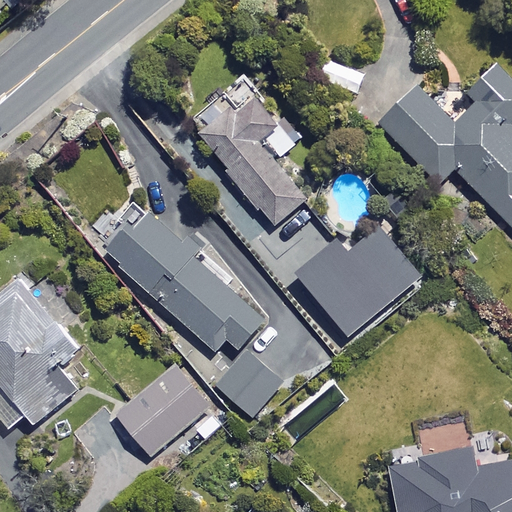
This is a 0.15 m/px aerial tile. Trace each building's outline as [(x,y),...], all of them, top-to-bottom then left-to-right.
[(367,74),(328,61),(322,81),(361,93),(367,74)] [(511,127),(510,126),(511,123),(511,82),(495,65),(468,91),(479,103),(457,125),(418,86),(380,124),(440,184),(455,169),(511,226),(511,127)] [(201,135),(228,168),(224,171),(259,215),(263,212),(275,227),(312,197),(280,158),(297,145),(259,97),(237,115),(222,96),(201,113),(212,126),(201,135)] [(141,229),(131,220),(103,253),(216,351),(226,340),(237,350),(268,315),(153,216),(141,229)] [(336,238),(294,273),(348,338),(423,277),(380,225),(348,252),(336,238)] [(77,353),(28,287),(0,308),(0,417),(9,429),(28,415),(35,426),(79,394),(59,367),(77,353)] [(284,384),(249,352),(218,386),(254,418),(284,384)] [(212,406),(177,365),(118,415),(152,456),(212,406)] [(511,511),(511,459),(477,466),(473,447),(390,462),(399,511),(511,511)]
